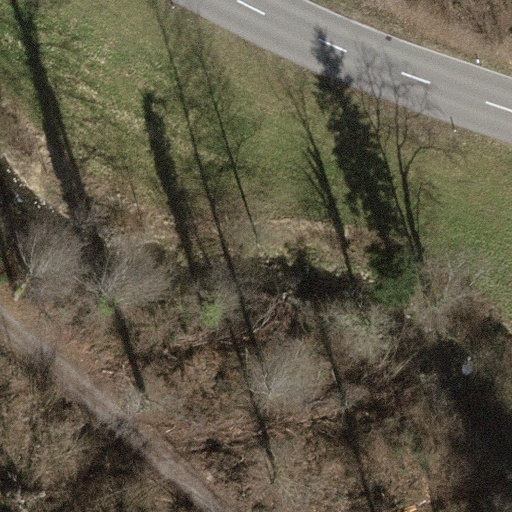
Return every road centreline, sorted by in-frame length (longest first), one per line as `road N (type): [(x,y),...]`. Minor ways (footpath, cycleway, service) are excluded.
road 1 (tertiary): [(236,0),(359,58),(511,112)]
road 2 (track): [(0,324),(207,511)]
